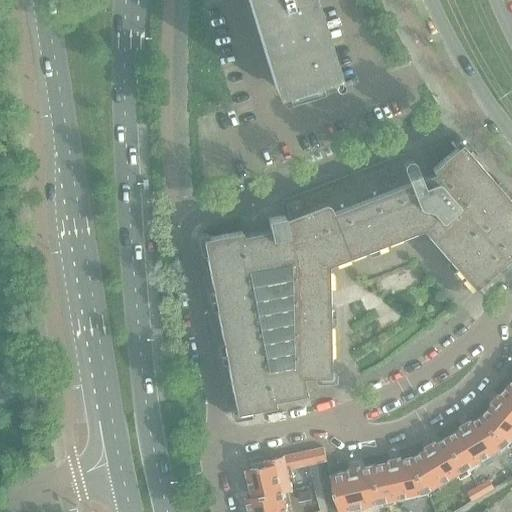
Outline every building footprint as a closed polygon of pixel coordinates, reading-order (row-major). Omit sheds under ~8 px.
[(331,73),(308,0),(251,0),(279,90),(331,73)] [(328,265),(400,237),(422,229),(474,288),(493,271),(509,258),(511,261),(511,201),(461,143),(432,169),(434,172),(421,178),(415,163),(414,161),(412,160),(410,160),(407,160),(406,158),(405,156),(402,155),(399,155),(285,199),(283,200),(282,203),(281,205),(283,215),(268,218),(270,229),(242,235),(241,231),(203,238),(236,413),(275,405),(274,400),(306,394),(303,376),(330,376),(328,265)] [(506,445),(511,437),(511,386),(510,385),(501,397),(499,395),(492,403),(491,404),(493,406),(484,416),(506,445)] [(506,445),(484,416),(472,423),(470,421),(460,427),(462,429),(449,437),(467,467),(506,445)] [(467,467),(449,437),(436,445),(435,442),(425,448),(426,451),(414,458),(426,490),(467,467)] [(326,460),(324,448),(314,450),(317,462),(326,460)] [(309,464),(306,452),(282,457),(285,470),(287,469),(309,464)] [(291,489),(287,469),(285,470),(282,457),(267,461),(268,466),(248,470),(254,496),(281,490),(282,492),(291,489)] [(426,490),(414,458),(400,461),(400,458),(388,461),(389,463),(375,466),(383,501),(426,490)] [(383,501),(375,466),(360,470),(359,467),(348,470),(348,472),(333,476),(341,511),(383,501)] [(495,488),(490,480),(479,486),(484,494),(495,488)] [(484,494),(479,486),(468,493),(473,501),(484,494)] [(286,511),(282,492),(281,490),(254,496),(249,498),(249,496),(247,496),(251,511),(286,511)] [(310,490),(297,493),(299,502),(312,500),(310,490)]
